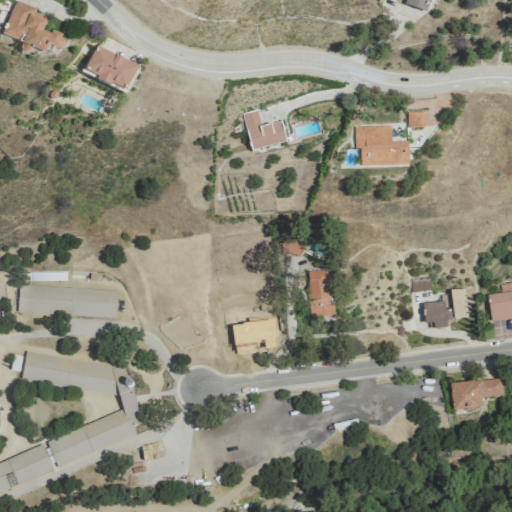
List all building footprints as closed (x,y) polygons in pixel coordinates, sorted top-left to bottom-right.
[(405,0),(404,5),(426,13),(430,0),(405,0)] [(2,35),(22,42),(19,50),(28,54),(30,49),(45,54),(47,46),(60,51),(65,38),(42,30),(48,15),(14,2),(2,35)] [(85,72),(98,76),(96,81),(127,93),(138,64),(94,48),(85,72)] [(285,143),(281,122),(260,125),(257,110),(243,112),(249,150),(285,143)] [(422,127),(422,112),(407,112),(407,128),(422,127)] [(390,125),(354,126),(354,148),(360,148),(360,166),(408,165),(407,142),(390,142),(390,125)] [(331,317),(326,269),(305,271),(310,319),(331,317)] [(490,321),(511,318),(511,281),(499,283),(500,293),(487,294),(490,321)] [(117,289),(18,285),(17,312),(116,317),(117,289)] [(467,318),(464,290),(441,292),(442,302),(422,303),(424,324),(432,323),(433,329),(447,328),(446,320),(467,318)] [(20,378),(117,395),(123,411),(45,439),(55,465),(135,436),(132,426),(142,422),(131,390),(132,380),(127,379),(123,367),(25,351),(20,378)] [(503,396),(501,379),(449,383),(451,412),(482,409),(481,397),(503,396)] [(149,460),(163,456),(158,440),(138,446),(141,453),(147,452),(149,460)]
